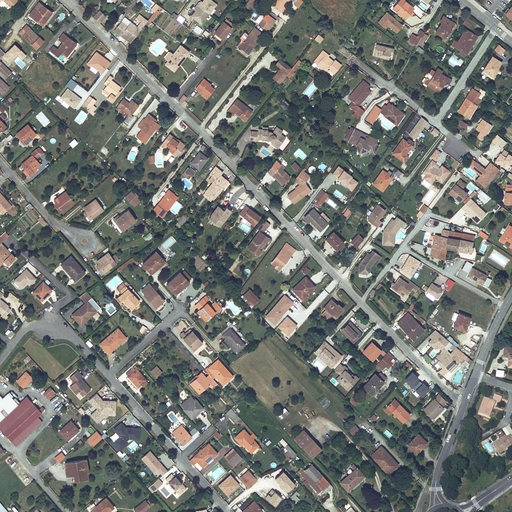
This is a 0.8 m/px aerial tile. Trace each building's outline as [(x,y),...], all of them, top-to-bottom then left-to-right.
[(209,14),(217,4),(211,0),(203,0),(202,2),(201,3),(200,2),(199,2),(197,5),(209,14)] [(248,8),(254,0),(249,0),(245,6),(248,8)] [(289,2),(290,0),(275,0),(272,5),(271,5),(273,6),(279,11),(280,12),(285,6),(288,1),(289,2)] [(411,10),(413,8),(404,0),(399,0),(393,8),(404,18),(407,15),(408,13),(411,16),(414,13),(411,10)] [(45,19),(51,12),(39,2),(29,15),(42,25),(46,20),(45,19)] [(201,24),(209,14),(197,5),(195,8),(194,8),(195,8),(196,9),(195,10),(191,16),(201,24)] [(153,19),(160,10),(161,11),(163,8),(161,7),(159,6),(157,8),(150,17),(153,19)] [(276,15),(279,11),(273,6),(270,10),(276,15)] [(100,10),(93,17),(100,23),(106,17),(100,10)] [(271,25),(275,19),(276,20),(279,17),(276,15),(270,10),(269,10),(264,16),(259,23),(258,24),(267,30),(271,25)] [(403,25),(387,12),(381,19),(388,25),(397,32),(403,25)] [(259,23),(264,16),(261,14),(255,21),(259,23)] [(180,15),(176,19),(181,23),(185,19),(180,15)] [(450,28),(451,27),(452,27),(454,23),(443,16),(440,21),(442,22),(436,32),(445,38),(451,29),(450,28)] [(469,27),(473,21),(466,17),(463,23),(469,27)] [(233,25),(226,19),(224,22),(231,28),(233,25)] [(388,25),(381,19),(378,22),(386,28),(388,25)] [(127,41),(137,28),(138,27),(131,22),(127,26),(121,21),(115,29),(122,34),(123,32),(127,34),(124,38),(127,41)] [(223,39),(231,28),(224,22),(223,22),(215,32),(216,33),(222,38),(223,39)] [(27,25),(19,33),(35,49),(43,41),(27,25)] [(256,42),(260,37),(261,38),(264,34),(254,27),(248,35),(239,47),(248,54),(249,54),(253,48),(252,47),(256,42)] [(122,34),(115,29),(114,30),(124,38),(127,34),(123,32),(122,34)] [(418,44),(425,33),(425,32),(421,30),(417,36),(414,35),(410,42),(409,43),(412,45),(413,46),(416,47),(418,44)] [(465,53),(473,40),(474,41),(477,37),(466,30),(458,42),(454,40),(451,45),(454,48),(455,47),(460,50),(465,53)] [(239,47),(248,35),(245,32),(239,39),(241,41),(237,46),(239,47)] [(423,43),(428,35),(425,33),(418,44),(421,46),(423,43)] [(69,50),(75,43),(63,34),(59,39),(63,42),(58,49),(54,46),(50,51),(58,57),(61,52),(67,56),(70,51),(69,50)] [(319,43),(323,38),(318,34),(314,39),(319,43)] [(464,57),(474,41),(473,40),(465,53),(460,50),(458,53),(464,57)] [(392,53),(393,48),(376,44),(374,55),(382,57),(382,56),(384,56),(383,57),(388,59),(390,53),(392,53)] [(180,63),(189,52),(180,45),(173,54),(168,61),(165,64),(169,67),(170,66),(174,69),(179,62),(180,63)] [(505,50),(499,45),(494,50),(501,55),(505,50)] [(110,62),(97,51),(88,63),(91,66),(102,73),(110,62)] [(341,65),(334,60),(333,61),(332,62),(331,61),(332,60),(328,57),(329,56),(323,51),(318,57),(321,60),(317,65),(322,69),(325,66),(331,70),(335,73),(341,65)] [(168,61),(173,54),(170,52),(165,58),(168,61)] [(493,75),(497,68),(499,66),(498,66),(500,61),(492,56),(484,69),(489,72),(493,75)] [(280,68),(279,70),(273,78),(280,83),(286,75),(292,68),(285,63),(280,59),(276,65),(280,68)] [(174,71),(180,63),(179,62),(174,69),(170,66),(169,67),(174,71)] [(293,71),(299,64),(296,62),(292,68),(288,73),(291,75),(292,75),(294,72),(293,71)] [(2,63),(0,64),(0,70),(7,77),(11,72),(10,70),(7,68),(2,63)] [(451,80),(440,73),(442,71),(437,68),(435,72),(432,70),(430,73),(433,75),(427,84),(439,91),(445,81),(448,84),(451,80)] [(493,75),(489,72),(484,69),(481,72),(487,76),(488,74),(494,78),(499,69),(497,68),(493,75)] [(427,84),(433,75),(430,73),(424,82),(427,84)] [(121,88),(111,80),(113,78),(109,76),(104,83),(107,85),(104,88),(111,93),(109,96),(107,98),(111,101),(114,98),(115,97),(114,96),(118,91),(121,88)] [(0,91),(2,94),(9,87),(0,78),(0,91)] [(215,89),(210,86),(211,84),(203,78),(196,88),(202,94),(204,95),(204,96),(207,99),(215,89)] [(71,79),(66,85),(73,90),(77,84),(71,79)] [(358,105),(370,92),(370,91),(370,90),(367,88),(370,85),(363,80),(348,98),(353,102),(358,106),(358,105)] [(485,92),(476,87),(474,90),(483,95),(485,92)] [(68,88),(60,97),(74,108),(81,99),(68,88)] [(476,105),(483,95),(474,90),(472,88),(466,97),(468,98),(467,99),(466,98),(458,111),(468,117),(476,105)] [(92,105),(96,100),(92,98),(89,96),(84,103),(87,105),(86,106),(90,108),(92,105)] [(131,115),(139,105),(132,100),(129,104),(127,102),(123,99),(118,105),(129,114),(127,117),(123,121),(129,126),(135,118),(131,115)] [(252,112),(245,108),(246,106),(236,99),(227,111),(233,116),(235,113),(237,111),(240,114),(239,115),(245,120),(252,112)] [(356,111),(359,107),(358,105),(358,106),(353,102),(349,106),(356,111)] [(129,114),(118,105),(116,108),(127,117),(129,114)] [(368,119),(377,106),(375,105),(366,118),(368,119)] [(398,116),(401,112),(392,105),(391,106),(384,115),(397,124),(400,120),(398,119),(400,117),(398,116)] [(378,114),(381,109),(377,106),(368,119),(373,123),(379,115),(378,114)] [(358,119),(365,111),(359,107),(356,111),(353,114),(358,119)] [(156,129),(159,124),(156,122),(151,118),(152,116),(149,114),(145,119),(148,121),(142,129),(136,136),(145,143),(156,129)] [(428,122),(417,114),(405,131),(416,139),(428,122)] [(465,123),(460,119),(459,120),(456,117),(454,120),(458,122),(457,123),(462,127),(465,123)] [(142,129),(148,121),(145,119),(144,118),(138,126),(142,129)] [(482,139),(492,125),(482,119),(479,123),(479,124),(480,124),(479,126),(478,125),(476,129),(480,132),(477,136),(482,139)] [(24,144),(36,134),(28,124),(16,134),(24,144)] [(285,137),(280,134),(274,130),(272,133),(270,132),(267,131),(267,128),(263,127),(262,129),(258,129),(258,132),(250,131),(250,140),(258,140),(258,139),(266,140),(267,137),(269,137),(270,138),(270,139),(271,140),(272,140),(273,142),(279,146),(285,137)] [(348,141),(354,129),(351,127),(350,130),(348,129),(346,135),(347,135),(345,139),(348,141)] [(435,128),(431,132),(436,136),(439,131),(435,128)] [(375,143),(377,140),(369,136),(368,138),(366,137),(366,135),(354,129),(348,141),(356,145),(359,152),(368,149),(370,151),(375,153),(379,145),(375,143)] [(502,148),(507,142),(497,133),(492,139),(502,148)] [(184,147),(176,141),(177,140),(169,134),(163,142),(167,145),(170,148),(169,149),(173,152),(174,151),(178,154),(181,151),(182,148),(184,147)] [(72,148),(78,143),(74,138),(68,143),(72,148)] [(406,154),(412,146),(411,145),(407,142),(403,139),(392,153),(404,162),(408,156),(406,154)] [(436,161),(442,153),(437,149),(431,156),(436,161)] [(41,164),(36,159),(41,155),(36,150),(31,154),(32,155),(21,165),(25,170),(29,174),(35,169),(41,164)] [(511,156),(510,155),(510,154),(504,150),(501,154),(500,153),(495,161),(504,167),(506,163),(507,162),(511,164),(511,156)] [(165,157),(171,162),(175,157),(168,152),(165,157)] [(194,166),(202,155),(199,152),(191,163),(194,166)] [(199,170),(208,159),(202,155),(194,166),(199,170)] [(468,166),(479,175),(485,169),(473,159),(468,166)] [(290,177),(282,169),(279,166),(281,165),(280,164),(276,160),(267,171),(271,174),(273,173),(283,184),(290,177)] [(442,182),(450,172),(442,165),(437,172),(436,172),(435,171),(436,170),(432,168),(436,163),(432,160),(423,172),(426,174),(423,178),(428,181),(430,179),(433,181),(435,178),(442,182)] [(299,167),(294,162),(291,165),(296,170),(297,169),(299,167)] [(486,187),(500,169),(490,162),(485,169),(479,175),(476,180),(486,187)] [(213,176),(219,169),(219,168),(216,166),(210,174),(213,176)] [(346,185),(352,190),(358,182),(352,177),(353,176),(339,166),(332,174),(346,184),(346,185)] [(310,176),(304,171),(305,169),(304,167),(302,170),(301,171),(309,177),(310,176)] [(223,186),(222,185),(227,180),(220,174),(222,172),(219,169),(213,176),(210,179),(213,182),(205,192),(213,198),(223,186)] [(393,177),(383,170),(373,184),(382,191),(393,177)] [(306,190),(309,188),(305,182),(309,177),(301,171),(295,178),(298,180),(298,181),(300,184),(301,184),(296,189),(287,195),(294,203),(306,195),(306,190)] [(283,184),(273,173),(271,174),(282,185),(283,184)] [(461,180),(458,184),(463,188),(467,184),(461,180)] [(457,183),(450,192),(462,202),(469,193),(463,188),(458,184),(457,183)] [(134,207),(142,198),(133,189),(125,198),(134,207)] [(168,210),(178,197),(169,190),(154,210),(156,212),(162,217),(166,212),(168,210)] [(321,206),(329,195),(321,190),(313,201),(314,202),(319,195),(323,197),(318,204),(321,206)] [(61,211),(74,201),(66,191),(54,200),(56,203),(61,211)] [(213,198),(205,192),(203,194),(211,201),(213,198)] [(318,204),(323,197),(319,195),(314,202),(318,204)] [(5,198),(0,201),(0,210),(3,213),(7,210),(10,214),(15,209),(17,208),(13,204),(12,205),(8,201),(5,198)] [(473,198),(463,207),(478,223),(487,214),(473,198)] [(91,218),(103,209),(96,199),(84,208),(86,211),(91,218)] [(424,204),(419,211),(424,214),(428,207),(424,204)] [(379,220),(385,210),(377,205),(368,218),(368,220),(378,227),(382,222),(379,220)] [(223,222),(232,211),(226,207),(224,210),(218,206),(209,218),(216,224),(217,224),(218,224),(219,224),(221,220),(223,222)] [(261,217),(254,211),(253,213),(245,207),(240,214),(241,214),(248,220),(253,224),(251,227),(253,229),(254,227),(254,226),(255,225),(261,217)] [(327,223),(313,209),(304,218),(308,222),(310,220),(320,230),(327,223)] [(136,220),(128,210),(116,219),(118,222),(124,229),(136,220)] [(248,220),(241,214),(240,215),(243,218),(242,219),(242,221),(245,223),(246,222),(248,220)] [(180,227),(186,219),(183,216),(176,224),(180,227)] [(41,217),(38,220),(41,223),(41,222),(43,225),(46,223),(41,217)] [(394,234),(400,226),(402,227),(405,223),(397,217),(394,220),(392,219),(386,227),(387,228),(386,230),(384,230),(383,242),(390,242),(394,239),(394,234)] [(511,226),(510,225),(500,240),(511,247),(511,245),(511,226)] [(474,242),(459,239),(460,233),(449,230),(448,237),(442,236),(435,234),(431,256),(445,259),(447,247),(468,252),(470,246),(473,247),(474,242)] [(0,240),(9,233),(6,231),(0,235),(0,240)] [(259,248),(264,242),(267,237),(259,231),(247,247),(257,255),(261,250),(259,248)] [(344,243),(333,232),(326,239),(330,243),(331,242),(334,246),(332,247),(336,251),(344,243)] [(474,242),(475,236),(460,233),(459,239),(474,242)] [(356,246),(363,239),(358,234),(351,241),(356,246)] [(334,246),(331,242),(330,243),(326,239),(325,240),(332,247),(334,246)] [(0,242),(0,264),(4,261),(8,265),(15,258),(7,250),(7,251),(6,250),(6,249),(0,242)] [(295,250),(286,243),(284,246),(292,253),(295,250)] [(286,260),(289,256),(290,256),(292,253),(284,246),(272,263),(276,266),(275,267),(279,270),(286,261),(286,260)] [(21,254),(27,259),(31,255),(25,250),(21,254)] [(370,267),(376,259),(378,261),(381,257),(373,250),(370,254),(368,252),(362,260),(363,261),(362,263),(360,262),(359,273),(366,274),(370,271),(370,267)] [(157,267),(165,261),(163,259),(157,252),(156,251),(143,263),(150,272),(154,269),(154,268),(155,267),(157,267)] [(116,263),(119,261),(117,257),(114,260),(112,257),(109,253),(97,262),(99,264),(104,272),(116,263)] [(420,262),(409,255),(400,269),(411,276),(420,262)] [(71,256),(61,264),(64,267),(72,278),(76,275),(78,278),(84,272),(71,256)] [(118,272),(133,260),(131,258),(116,269),(118,272)] [(473,264),(467,261),(463,269),(468,272),(473,264)] [(489,276),(473,267),(468,276),(484,285),(489,276)] [(35,279),(26,269),(13,280),(19,287),(25,281),(29,285),(35,279)] [(191,278),(184,271),(181,274),(188,281),(191,278)] [(181,288),(189,282),(188,281),(181,274),(180,272),(166,284),(174,293),(178,290),(177,289),(179,287),(181,288)] [(305,294),(313,287),(308,282),(309,281),(305,277),(292,289),(303,301),(307,297),(305,295),(305,294)] [(409,284),(400,277),(394,285),(392,288),(400,294),(402,291),(407,295),(413,288),(416,291),(419,288),(415,285),(411,282),(409,284)] [(449,291),(454,282),(450,279),(444,288),(449,291)] [(29,285),(25,281),(19,287),(23,290),(29,285)] [(315,287),(309,281),(308,282),(313,287),(305,294),(305,295),(315,287)] [(43,282),(33,293),(41,301),(52,290),(43,282)] [(126,286),(123,283),(117,288),(120,291),(120,290),(126,286)] [(438,287),(432,283),(426,291),(435,298),(440,297),(442,293),(441,287),(438,287)] [(164,300),(149,284),(142,290),(145,294),(144,295),(155,307),(160,302),(161,303),(164,300)] [(139,301),(126,286),(120,290),(123,293),(118,297),(122,302),(123,300),(125,299),(126,300),(125,301),(131,309),(139,301)] [(260,300),(249,289),(243,295),(253,306),(260,300)] [(9,291),(7,295),(15,301),(17,298),(9,291)] [(93,315),(97,311),(88,301),(92,298),(86,291),(80,296),(86,303),(84,304),(72,315),(76,320),(78,318),(81,322),(92,313),(93,315)] [(253,306),(243,295),(241,297),(252,308),(253,306)] [(285,295),(266,317),(274,324),(293,302),(285,295)] [(211,308),(210,306),(206,302),(208,300),(205,296),(203,298),(202,298),(195,304),(200,309),(199,310),(202,313),(203,313),(204,314),(203,315),(207,320),(208,319),(216,312),(211,308)] [(0,299),(0,312),(2,314),(3,313),(6,315),(11,309),(8,307),(9,306),(0,299)] [(336,316),(343,308),(340,305),(339,304),(338,305),(331,299),(324,307),(326,309),(332,314),(332,315),(333,314),(336,316)] [(217,312),(221,309),(221,308),(216,303),(211,308),(216,312),(217,312)] [(421,317),(420,317),(409,308),(408,309),(423,323),(425,321),(421,317)] [(328,319),(332,314),(326,309),(322,314),(328,319)] [(204,314),(203,313),(202,313),(199,310),(197,311),(206,321),(207,320),(203,315),(204,314)] [(81,325),(93,315),(92,313),(81,322),(78,318),(76,320),(81,325)] [(424,330),(408,313),(398,323),(414,340),(424,330)] [(465,331),(470,318),(459,313),(453,326),(465,331)] [(288,334),(296,325),(286,317),(278,326),(288,334)] [(362,334),(356,328),(355,329),(354,327),(354,326),(350,322),(343,328),(355,340),(362,334)] [(244,345),(230,328),(232,326),(239,334),(241,333),(234,325),(234,326),(231,323),(228,326),(221,332),(223,335),(226,338),(237,350),(237,351),(244,345)] [(150,331),(147,328),(142,325),(140,331),(145,336),(150,331)] [(119,342),(125,337),(118,328),(100,344),(108,353),(120,343),(119,342)] [(355,340),(343,328),(341,330),(353,342),(355,340)] [(187,337),(193,332),(190,329),(185,334),(183,332),(180,334),(180,335),(184,338),(187,336),(187,337)] [(449,342),(435,330),(428,338),(430,340),(437,346),(441,350),(449,342)] [(202,342),(193,332),(187,337),(187,336),(184,338),(194,350),(202,342)] [(90,343),(94,340),(92,337),(88,340),(86,342),(90,347),(92,345),(90,343)] [(237,350),(226,338),(224,340),(235,352),(237,350)] [(437,346),(430,340),(427,343),(434,349),(437,346)] [(332,367),(342,356),(325,341),(315,352),(332,367)] [(195,350),(198,353),(206,346),(203,342),(195,350)] [(372,360),(380,352),(374,347),(375,345),(371,342),(363,351),(372,360)] [(453,350),(450,353),(446,348),(436,357),(440,361),(438,363),(443,368),(447,372),(449,370),(450,371),(457,364),(456,364),(459,361),(460,362),(463,358),(453,350)] [(392,363),(390,361),(393,357),(388,352),(376,364),(382,369),(385,366),(388,368),(392,363)] [(231,377),(225,370),(226,369),(219,361),(211,369),(207,372),(209,374),(213,378),(216,376),(223,384),(226,382),(231,377)] [(211,369),(219,361),(213,366),(212,365),(209,367),(211,369)] [(348,390),(358,378),(342,364),(336,371),(340,375),(336,379),(348,390)] [(156,377),(162,372),(156,366),(150,371),(156,377)] [(146,380),(137,369),(135,370),(133,367),(126,373),(129,376),(128,376),(128,377),(137,386),(139,383),(140,385),(141,384),(146,380)] [(77,370),(70,377),(74,382),(70,386),(76,394),(79,392),(83,396),(91,389),(85,383),(84,384),(79,378),(80,378),(82,376),(77,370)] [(29,381),(32,378),(26,372),(17,381),(23,387),(26,384),(25,383),(28,380),(29,381)] [(213,378),(209,374),(206,377),(201,372),(197,375),(197,376),(198,376),(190,383),(199,393),(209,384),(211,387),(216,382),(213,378)] [(372,395),(384,382),(383,381),(386,378),(380,373),(377,376),(375,374),(363,387),(372,395)] [(190,383),(198,376),(197,376),(197,375),(197,374),(189,381),(190,383)] [(47,398),(54,392),(50,388),(46,392),(44,394),(47,398)] [(0,428),(16,446),(42,421),(37,416),(42,413),(41,412),(45,409),(42,406),(39,410),(27,396),(18,404),(8,393),(3,398),(0,395),(0,428)] [(103,400),(97,393),(88,401),(96,410),(90,415),(95,421),(97,423),(105,417),(105,418),(110,415),(116,415),(116,401),(103,400)] [(436,412),(442,406),(446,402),(439,394),(424,409),(433,418),(437,414),(436,412)] [(489,418),(493,408),(491,408),(494,401),(495,402),(496,401),(501,402),(503,398),(495,395),(493,401),(485,398),(479,414),(489,418)] [(185,408),(194,400),(191,396),(181,404),(185,408)] [(199,411),(203,408),(195,399),(194,400),(185,408),(184,409),(192,418),(194,416),(199,411)] [(410,415),(394,399),(387,407),(394,414),(396,416),(403,422),(410,415)] [(240,418),(231,408),(226,413),(234,423),(240,418)] [(276,416),(278,418),(286,411),(283,409),(276,416)] [(71,421),(60,431),(67,440),(70,438),(75,433),(79,430),(71,421)] [(140,428),(125,427),(122,422),(114,429),(120,436),(113,442),(120,450),(129,443),(127,440),(129,439),(139,440),(140,428)] [(192,437),(185,429),(181,425),(173,433),(183,444),(192,437)] [(352,437),(359,430),(354,426),(347,432),(352,437)] [(195,427),(190,430),(195,437),(200,434),(195,427)] [(312,439),(303,429),(294,438),(299,444),(303,447),(312,439)] [(386,429),(383,432),(390,438),(393,435),(386,429)] [(258,445),(253,440),(256,436),(253,433),(252,434),(250,436),(244,430),(235,438),(241,445),(244,443),(245,444),(244,445),(251,452),(257,447),(258,445)] [(102,437),(97,431),(87,439),(92,446),(102,437)] [(183,444),(173,433),(172,433),(182,445),(183,444)] [(416,453),(427,442),(418,434),(407,444),(416,453)] [(499,454),(511,446),(511,437),(511,436),(507,438),(506,437),(500,441),(493,445),(499,454)] [(297,454),(282,438),(278,441),(293,457),(297,454)] [(321,449),(312,439),(303,447),(312,457),(321,449)] [(200,460),(213,448),(208,444),(194,457),(190,460),(193,464),(197,461),(198,461),(200,459),(200,460)] [(380,447),(369,457),(385,475),(391,469),(393,471),(398,467),(380,447)] [(204,464),(217,453),(213,448),(200,460),(204,464)] [(228,460),(237,452),(233,448),(224,456),(228,460)] [(293,457),(289,453),(287,451),(283,454),(289,461),(293,457)] [(162,477),(167,472),(150,452),(141,460),(154,475),(158,472),(162,477)] [(233,466),(242,458),(237,452),(228,460),(226,462),(232,468),(234,467),(233,466)] [(64,456),(62,453),(55,458),(58,461),(64,456)] [(128,457),(124,453),(120,457),(125,461),(128,457)] [(66,475),(71,474),(71,473),(73,473),(74,480),(82,478),(82,477),(87,476),(86,475),(88,474),(88,471),(87,471),(85,459),(65,462),(67,469),(65,469),(66,475)] [(324,477),(311,464),(304,470),(317,483),(324,477)] [(207,465),(200,471),(203,474),(210,468),(207,465)] [(317,483),(304,470),(302,467),(298,471),(306,479),(303,482),(307,485),(309,483),(318,493),(322,489),(317,483)] [(359,479),(363,475),(358,469),(352,474),(351,472),(340,482),(347,491),(360,480),(359,479)] [(257,480),(248,471),(240,478),(249,487),(257,480)] [(275,479),(287,492),(295,484),(284,472),(275,479)] [(71,474),(72,481),(87,479),(87,476),(82,477),(82,478),(74,480),(73,473),(71,473),(71,474)] [(165,480),(178,496),(185,490),(172,475),(165,480)] [(235,487),(238,484),(230,475),(219,485),(227,494),(230,492),(235,487)] [(322,489),(329,483),(324,477),(317,483),(322,489)] [(148,488),(153,493),(163,483),(158,478),(148,488)] [(282,498),(272,491),(266,498),(276,505),(282,498)] [(114,507),(106,498),(90,511),(91,511),(106,511),(109,509),(110,510),(114,507)] [(146,500),(134,509),(135,511),(142,511),(153,504),(149,499),(147,501),(146,500)] [(252,511),(259,506),(254,501),(242,511),(252,511)]
